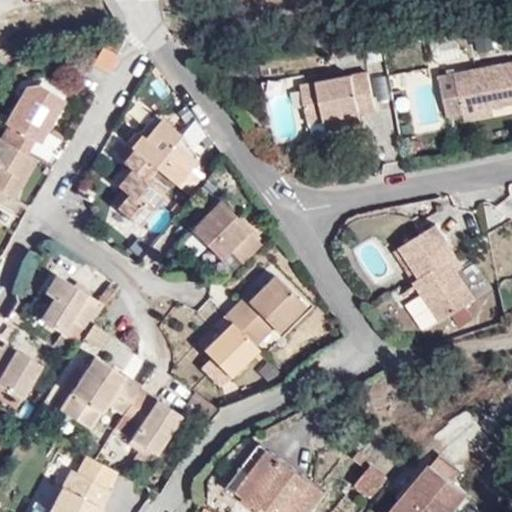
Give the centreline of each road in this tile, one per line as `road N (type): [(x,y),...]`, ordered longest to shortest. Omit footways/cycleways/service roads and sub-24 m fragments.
road 1 (residential): [(160,511),(246,414),(363,349),(365,329),(289,219)]
road 2 (residential): [(289,219),(129,0)]
road 3 (residential): [(289,219),(304,208),(511,166)]
road 4 (unknown): [(365,329),(425,358),(511,357)]
